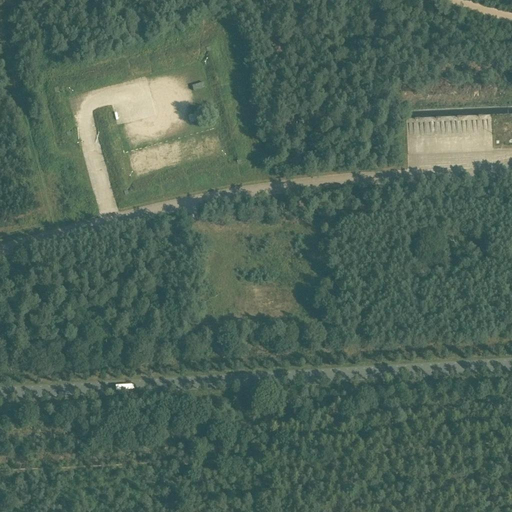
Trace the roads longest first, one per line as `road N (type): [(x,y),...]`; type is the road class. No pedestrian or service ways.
road 1 (unknown): [(0,472),(511,443)]
road 2 (primary): [(0,393),(511,364)]
